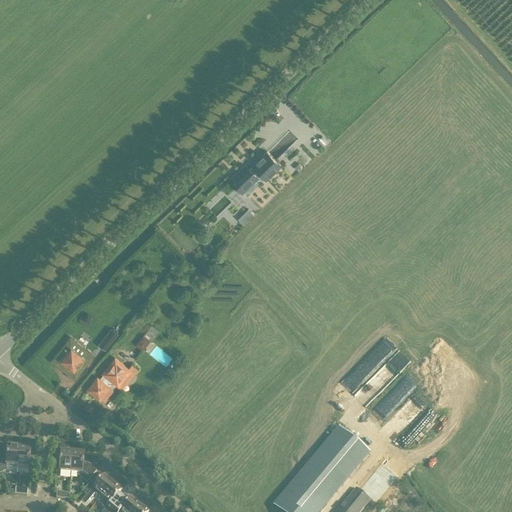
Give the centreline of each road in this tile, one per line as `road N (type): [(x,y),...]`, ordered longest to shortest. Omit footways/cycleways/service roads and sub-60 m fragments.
road 1 (tertiary): [(0,347),(365,0)]
road 2 (residential): [(185,511),(46,398)]
